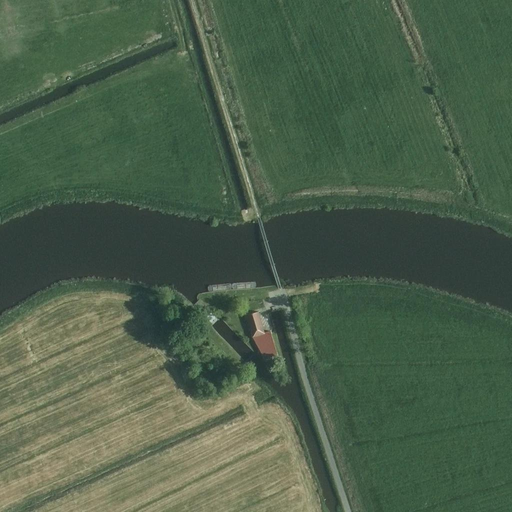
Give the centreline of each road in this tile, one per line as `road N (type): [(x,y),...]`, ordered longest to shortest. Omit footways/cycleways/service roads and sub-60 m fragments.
road 1 (track): [(511,321),(360,287),(282,298)]
road 2 (unclassified): [(280,292),(350,511)]
